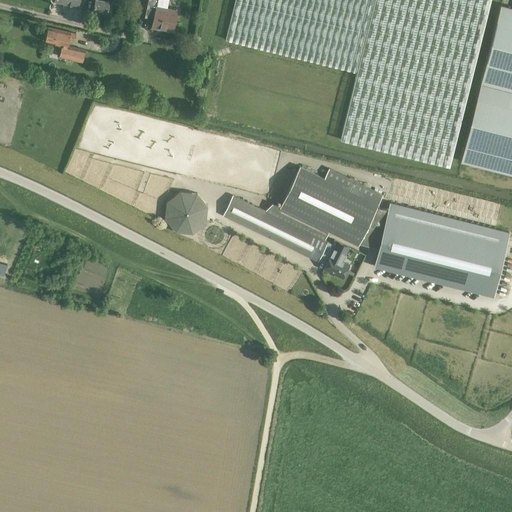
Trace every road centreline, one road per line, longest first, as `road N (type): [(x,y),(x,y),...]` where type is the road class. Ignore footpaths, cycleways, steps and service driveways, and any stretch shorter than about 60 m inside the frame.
road 1 (unclassified): [(490,439),(454,425),(304,325),(0,172)]
road 2 (residential): [(0,4),(172,44)]
